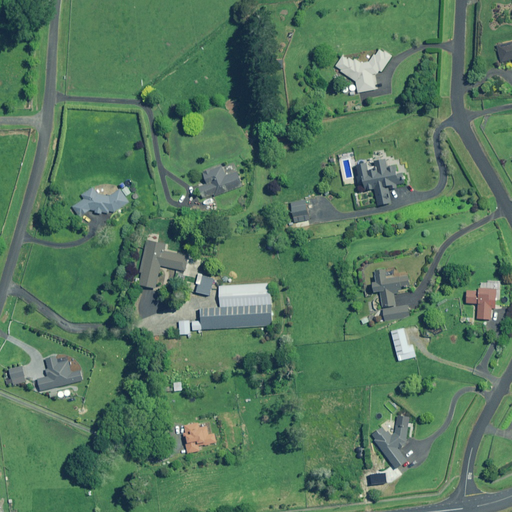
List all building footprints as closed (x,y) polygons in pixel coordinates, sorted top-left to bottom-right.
[(511,42),(496,46),(500,63),(511,59),(511,42)] [(343,56),(336,66),(342,70),(341,71),(356,81),(358,93),(377,89),(374,74),(381,72),(392,56),(385,52),(384,53),(380,50),(376,55),(375,55),(370,62),(362,64),(355,59),(354,60),(350,57),(348,60),(343,56)] [(387,167),(386,159),(375,161),(376,170),(369,171),(367,164),(356,166),(358,176),(356,177),(358,184),(364,183),(366,190),(374,189),(377,205),(390,203),(388,189),(398,188),(397,184),(405,183),(404,173),(397,174),(396,165),(387,167)] [(225,175),(222,166),(203,172),(207,184),(198,186),(202,198),(214,195),(214,196),(242,186),(237,171),(225,175)] [(127,186),(122,190),(126,196),(131,192),(127,186)] [(97,194),(94,188),(82,194),(84,199),(73,207),(80,217),(91,210),(96,211),(96,213),(101,214),(102,212),(108,213),(110,211),(115,212),(129,202),(120,189),(109,196),(97,194)] [(309,220),(305,200),(291,203),(295,223),(309,220)] [(139,272),(140,273),(137,284),(155,288),(161,266),(185,271),(187,263),(193,264),(194,257),(165,251),(166,245),(146,240),(139,272)] [(387,279),(385,269),(375,271),(377,283),(373,283),(374,293),(381,292),(385,320),(409,317),(407,306),(396,308),(394,294),(399,293),(399,289),(402,289),(402,288),(409,287),(408,276),(387,279)] [(213,278),(203,276),(200,285),(199,284),(197,292),(209,295),(213,278)] [(272,326),(269,284),(219,287),(220,307),(201,308),(201,321),(193,322),(193,330),(272,326)] [(479,288),(479,292),(467,291),(466,303),(478,304),(478,319),(491,319),(492,308),(495,309),(496,289),(479,288)] [(190,334),(190,321),(179,322),(180,335),(190,334)] [(409,346),(405,328),(392,331),(399,361),(416,357),(413,345),(409,346)] [(57,363),(56,356),(44,359),(48,377),(37,379),(40,391),(82,381),(80,371),(71,373),(68,361),(57,363)] [(24,377),(21,367),(9,369),(11,379),(24,377)] [(199,451),(198,446),(204,445),(204,446),(210,445),(209,444),(215,443),(213,434),(208,435),(207,429),(210,429),(208,421),(198,423),(198,422),(184,424),(185,430),(183,431),(187,453),(199,451)] [(408,428),(397,427),(396,433),(392,436),(388,431),(386,433),(382,426),(372,433),(377,439),(376,440),(396,469),(408,461),(399,449),(405,445),(408,428)]
